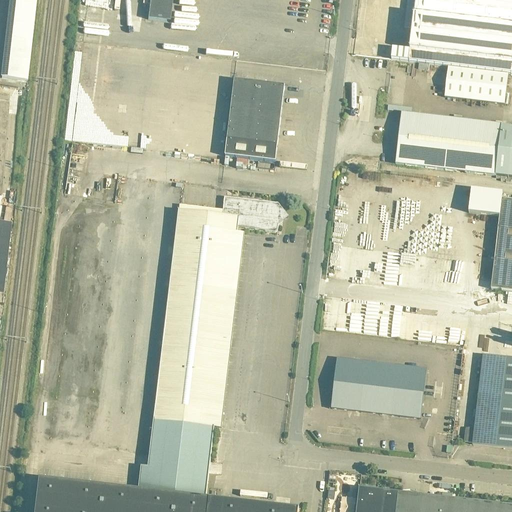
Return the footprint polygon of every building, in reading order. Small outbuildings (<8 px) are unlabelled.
[(36,2),(18,0),(10,0),(2,79),(27,82),(36,2)] [(149,0),(148,20),(166,22),(168,0),(149,0)] [(511,0),(415,0),(409,51),(393,49),(391,61),(511,75),(511,0)] [(147,51),(144,86),(171,89),(182,90),(182,86),(192,87),(195,55),(147,51)] [(448,69),(445,99),(504,106),(508,76),(448,69)] [(78,111),(99,112),(101,73),(93,73),(93,79),(79,78),(78,111)] [(275,164),(285,87),(234,81),(225,158),(275,164)] [(192,101),(192,94),(148,90),(146,108),(185,112),(186,100),(192,101)] [(0,204),(2,195),(9,104),(0,102),(0,204)] [(396,165),(496,177),(502,127),(402,115),(396,165)] [(165,137),(172,138),(172,118),(164,118),(164,133),(155,132),(155,143),(165,143),(165,137)] [(511,127),(502,127),(496,177),(511,179),(511,127)] [(399,173),(382,173),(381,194),(386,194),(387,179),(399,179),(399,173)] [(499,219),(501,200),(502,194),(471,191),(469,215),(499,219)] [(279,225),(283,222),(280,218),(281,208),(278,205),(225,198),(222,217),(179,212),(148,468),(141,467),(139,492),(39,480),(35,511),(511,511),(511,507),(359,490),(356,511),(298,511),(299,510),(206,500),(224,346),(231,346),(232,341),(225,340),(238,229),(275,234),(278,231),(279,225)] [(373,209),(374,202),(355,199),(353,210),(366,212),(367,207),(373,209)] [(511,201),(501,200),(499,219),(491,290),(511,292),(511,201)] [(462,293),(465,262),(441,261),(439,291),(462,293)] [(328,315),(326,330),(397,337),(401,336),(399,327),(394,327),(393,322),(389,322),(390,312),(389,309),(379,312),(381,319),(375,320),(381,321),(382,324),(377,325),(366,328),(365,324),(367,308),(359,307),(357,307),(357,312),(345,311),(337,313),(339,322),(333,322),(334,315),(328,315)] [(421,340),(422,329),(413,328),(413,326),(404,326),(404,337),(411,337),(411,339),(421,340)] [(511,451),(511,359),(483,356),(472,447),(511,451)] [(421,420),(427,370),(337,360),(331,409),(421,420)] [(472,444),(473,429),(465,429),(464,443),(472,444)]
